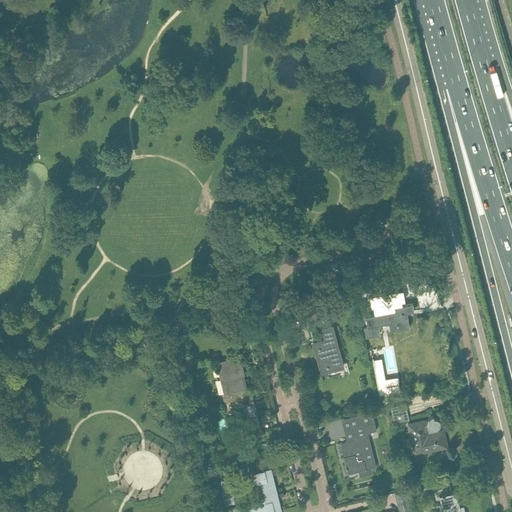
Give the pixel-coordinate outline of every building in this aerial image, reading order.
[(367,327),(363,327),(365,337),(380,334),(378,325),(388,323),(389,331),(399,329),(409,327),(407,316),(404,317),(403,313),(414,311),(412,303),(402,305),(401,301),(404,301),(402,290),(369,296),(371,307),(373,306),(374,314),(365,316),(367,327)] [(319,311),(305,315),(309,329),(323,326),(319,311)] [(321,372),(331,369),(342,366),(331,326),(322,329),(325,339),(313,343),(321,372)] [(239,357),(229,359),(219,362),(218,360),(216,361),(218,368),(217,368),(223,393),(221,393),(226,410),(242,406),(246,422),(241,423),(244,434),(260,431),(253,403),(254,403),(250,386),(247,387),(247,386),(246,386),(239,357)] [(373,357),(372,357),(378,395),(400,391),(398,381),(397,381),(397,377),(384,379),(381,366),(374,368),(373,359),(373,357)] [(390,407),(394,423),(409,419),(406,403),(390,407)] [(345,441),(340,442),(345,466),(345,469),(346,468),(347,473),(358,470),(371,467),(376,466),(367,432),(376,430),(374,422),(371,423),(370,418),(373,418),(371,411),(357,415),(359,426),(352,428),(355,439),(345,441)] [(427,420),(427,421),(427,422),(426,419),(408,424),(414,453),(446,446),(442,429),(437,431),(436,427),(437,426),(438,426),(438,425),(439,425),(439,424),(439,423),(440,423),(440,422),(439,421),(439,420),(438,419),(437,418),(436,418),(435,418),(434,418),(433,415),(432,415),(431,416),(430,416),(429,417),(429,418),(428,418),(428,419),(427,420)] [(258,453),(233,459),(235,466),(259,461),(258,453)] [(265,499),(245,504),(247,511),(272,511),(280,510),(270,469),(230,479),(220,480),(224,504),(234,502),(232,491),(232,486),(241,484),(242,487),(261,482),(265,499)] [(419,479),(412,481),(415,494),(422,492),(419,479)] [(447,493),(440,495),(443,511),(450,509),(450,511),(465,511),(464,511),(461,511),(460,506),(457,491),(447,493)] [(408,502),(397,505),(399,511),(401,511),(410,510),(408,502)]
